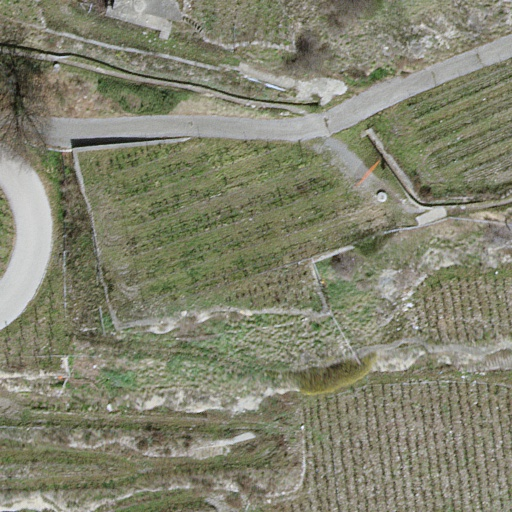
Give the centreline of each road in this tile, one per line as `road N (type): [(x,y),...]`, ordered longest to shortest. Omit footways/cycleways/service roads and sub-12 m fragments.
road 1 (track): [(0,117),(51,130),(320,128),(511,46)]
road 2 (unclassified): [(0,307),(30,271),(35,235),(30,203),(0,163)]
